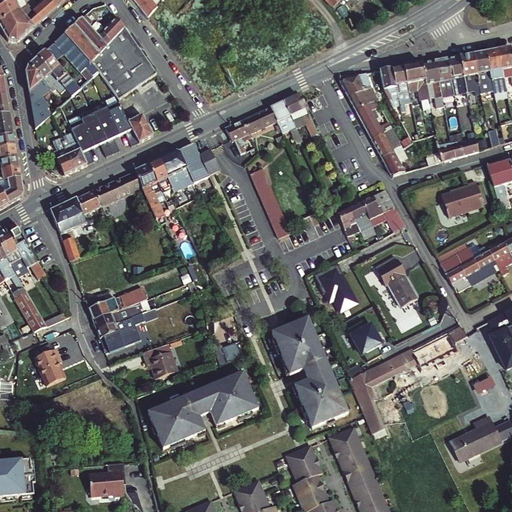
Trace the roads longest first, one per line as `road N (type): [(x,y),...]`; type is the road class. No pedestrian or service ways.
road 1 (residential): [(38,202),(69,270),(75,320),(93,367),(136,419),(161,511)]
road 2 (tertiary): [(204,125),(38,202)]
road 3 (residential): [(388,185),(464,322)]
road 4 (residential): [(117,0),(204,125)]
road 5 (residential): [(318,72),(458,49)]
road 6 (tertiary): [(38,202),(11,65)]
road 7 (residential): [(318,72),(370,169),(388,185)]
road 8 (tertiary): [(318,72),(439,20)]
road 9 (tertiary): [(431,7),(318,72)]
road 10 (residential): [(388,185),(511,150)]
road 11 (tertiary): [(318,72),(204,125)]
